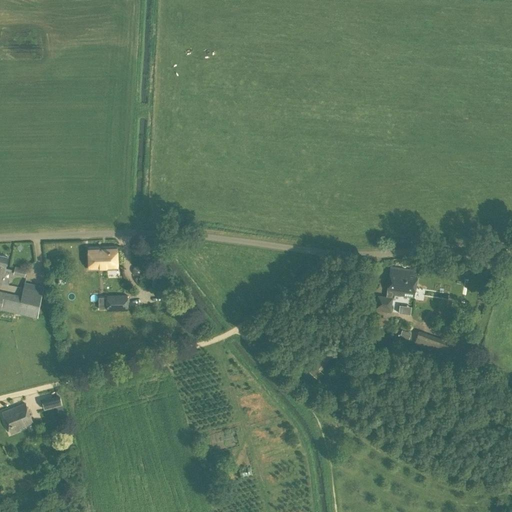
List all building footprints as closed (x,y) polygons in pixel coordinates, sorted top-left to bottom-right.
[(102,247),(103,269),(117,268),(116,246),(102,247)] [(90,269),(103,269),(102,247),(89,247),(90,269)] [(414,297),(417,271),(391,267),(387,293),(414,297)] [(157,277),(157,270),(152,270),(152,288),(163,287),(162,276),(157,277)] [(107,311),(128,310),(128,294),(107,295),(107,311)] [(391,313),(393,297),(377,295),(376,308),(376,311),(391,313)] [(179,310),(184,306),(180,300),(174,303),(179,310)] [(400,305),(399,313),(410,314),(411,307),(400,305)] [(411,332),(402,329),(400,336),(409,339),(411,332)] [(426,346),(430,334),(419,330),(415,342),(426,346)] [(441,338),(437,350),(454,357),(459,345),(441,338)] [(318,380),(324,374),(320,371),(338,349),(333,345),(309,372),(318,380)] [(47,410),(63,405),(61,396),(44,400),(47,410)] [(11,434),(26,428),(25,426),(31,423),(24,404),(2,412),(11,434)] [(68,448),(70,441),(64,439),(62,447),(68,448)] [(210,481),(220,478),(219,472),(208,475),(210,481)] [(65,511),(73,511),(76,510),(69,500),(61,506),(65,511)]
